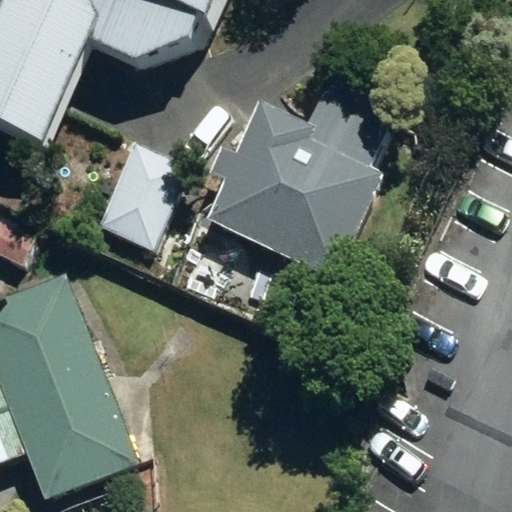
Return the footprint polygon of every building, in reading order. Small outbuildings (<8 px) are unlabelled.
[(0,57),(0,150),(45,172),(91,69),(141,92),(192,72),(203,47),(212,52),(234,0),(10,0),(13,7),(21,10),(0,57)] [(212,238),(337,295),(384,194),(370,188),(399,122),(337,94),(311,150),(262,128),(241,175),(225,169),(213,195),(229,202),(212,238)] [(104,235),(157,257),(190,179),(138,156),(104,235)] [(0,262),(27,275),(37,253),(0,235),(0,262)] [(0,327),(0,395),(47,511),(61,511),(142,481),(101,377),(110,373),(104,359),(96,362),(72,300),(0,327)]
